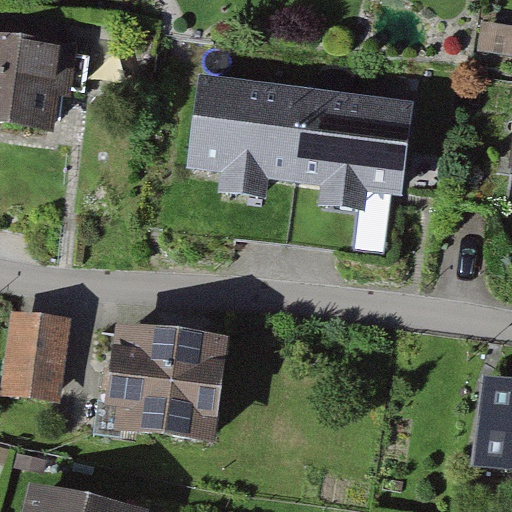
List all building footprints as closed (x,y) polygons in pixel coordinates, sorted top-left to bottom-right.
[(0,35),(0,126),(54,134),(67,45),(0,35)] [(267,179),(295,183),(307,90),(200,75),(187,169),(223,173),(220,193),(264,199),(267,179)] [(367,192),(403,197),(415,104),(307,90),(295,183),(322,186),(319,206),(365,212),(367,192)] [(1,396),(61,404),(73,319),(12,311),(1,396)] [(118,321),(105,406),(119,408),(116,430),(215,445),(231,338),(118,321)] [(511,379),(482,377),(472,468),(511,471),(511,379)] [(24,511),(150,511),(31,483),(24,511)]
